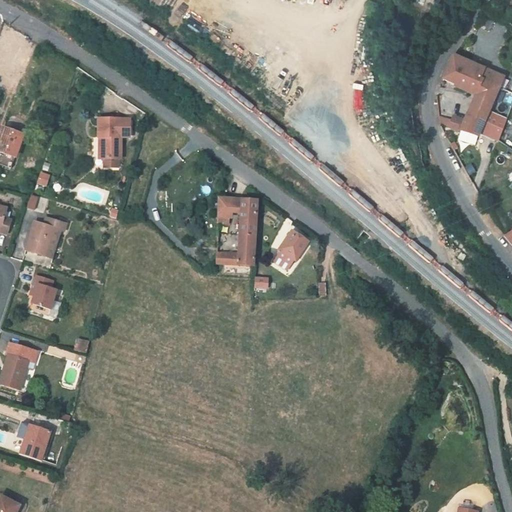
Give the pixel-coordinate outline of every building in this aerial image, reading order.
[(19,48),(5,42),(0,56),(0,80),(7,83),(19,48)] [(489,111),(504,77),(454,55),(443,79),(476,94),(467,115),(484,122),(489,112),(489,111)] [(451,119),(449,127),(478,136),(483,126),(496,132),(502,117),(489,112),(484,122),(467,115),(466,119),(464,123),(451,119)] [(121,160),(121,121),(96,120),(96,139),(99,139),(105,139),(104,143),(102,143),(102,161),(104,161),(104,169),(119,169),(119,161),(121,160)] [(2,129),(0,135),(0,152),(1,153),(0,156),(0,165),(11,169),(23,136),(14,133),(15,130),(12,129),(11,132),(2,129)] [(39,198),(31,195),(27,208),(35,210),(39,198)] [(226,213),(240,214),(241,200),(219,198),(217,224),(223,225),(224,217),(225,217),(226,213)] [(254,266),(257,201),(241,200),(240,214),(238,255),(216,253),(216,264),(254,266)] [(7,208),(0,205),(0,228),(1,229),(0,231),(7,234),(11,220),(4,218),(7,208)] [(43,225),(34,223),(25,250),(46,256),(54,229),(61,231),(63,231),(65,224),(45,218),(43,225)] [(61,231),(54,229),(46,256),(52,259),(61,231)] [(294,260),(295,262),(308,243),(292,231),(279,250),(281,251),(277,256),(291,265),(294,260)] [(287,270),(291,265),(277,256),(274,262),(287,270)] [(56,291),(50,289),(53,282),(36,276),(31,293),(34,295),(31,304),(50,310),(48,316),(56,318),(61,304),(53,301),(56,291)] [(264,292),(265,282),(256,280),(255,291),(264,292)] [(87,294),(92,296),(96,285),(90,283),(87,294)] [(92,296),(99,298),(102,287),(96,285),(92,296)] [(29,361),(34,363),(38,352),(10,344),(7,355),(8,355),(0,383),(20,389),(29,361)] [(43,453),(50,433),(30,426),(20,453),(41,460),(43,453)] [(53,434),(50,433),(43,453),(46,454),(53,434)] [(0,495),(0,511),(16,511),(17,511),(14,510),(17,504),(0,495)]
